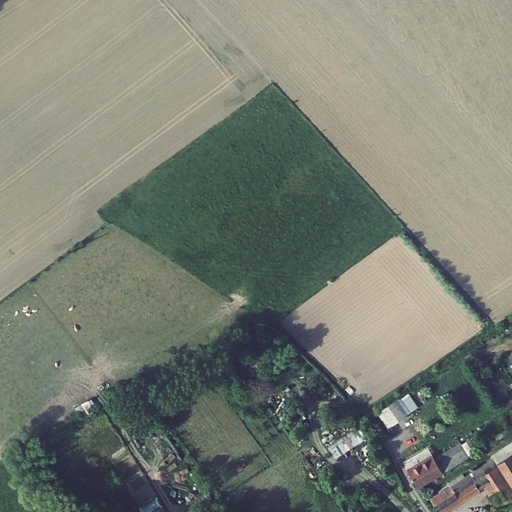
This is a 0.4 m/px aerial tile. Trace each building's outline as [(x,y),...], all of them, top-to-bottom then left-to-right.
[(386,427),(409,416),(400,399),(377,411),(386,427)] [(334,457),(361,443),(355,433),(329,447),(334,457)] [(461,445),(435,460),(437,462),(463,447),(461,445)] [(405,469),(417,489),(469,458),(463,447),(437,462),(435,460),(433,455),(425,461),(423,458),(405,469)] [(511,455),(499,463),(511,484),(511,455)] [(428,501),(434,511),(444,511),(488,486),(492,491),(496,489),(503,500),(511,494),(511,484),(499,463),(491,468),(494,472),(481,479),(457,494),(453,486),(428,501)] [(453,486),(457,494),(481,479),(477,471),(453,486)] [(489,492),(496,504),(503,500),(496,489),(492,491),(489,492)]
